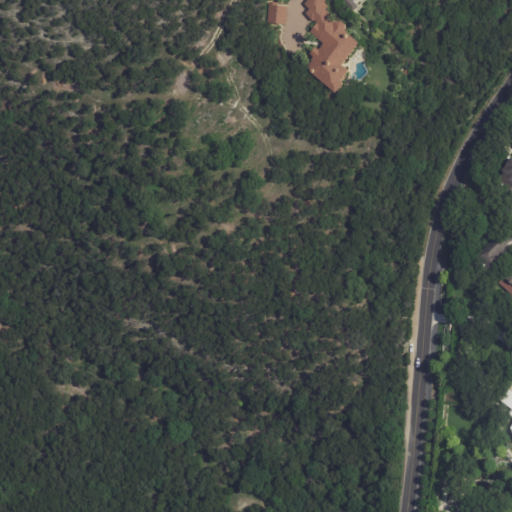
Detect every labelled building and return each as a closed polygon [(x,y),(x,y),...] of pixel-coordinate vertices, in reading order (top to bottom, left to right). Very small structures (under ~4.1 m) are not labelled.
[(358,45),(341,66),(347,72),(340,81),(342,83),(342,84),(343,84),(338,91),(337,90),(333,94),(312,73),(311,74),(308,72),(310,71),(305,66),(312,60),(311,59),(314,56),(310,53),(316,46),(319,49),(324,43),(311,30),(318,22),(315,19),(314,21),(307,11),(310,8),(305,2),(307,0),(327,0),(325,2),(329,6),(326,9),(333,15),(330,18),(335,22),(335,21),(340,21),(344,24),(344,30),(344,31),(358,45)] [(275,4),(275,8),(286,9),(284,27),(267,25),(269,3),(275,4)] [(511,198),(502,189),(504,187),(500,183),(507,175),(502,171),(507,166),(506,166),(511,159),(511,198)] [(503,232),(511,240),(496,255),(503,262),(490,275),(475,259),(502,231),(503,232)] [(511,295),(499,284),(505,277),(504,276),(511,266),(511,295)] [(511,430),(509,426),(511,422),(511,415),(507,412),(510,407),(497,397),(505,386),(511,391),(511,430)]
